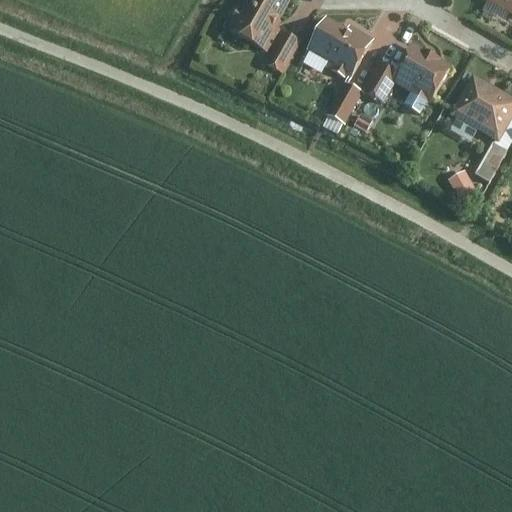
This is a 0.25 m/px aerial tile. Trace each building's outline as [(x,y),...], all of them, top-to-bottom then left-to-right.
[(289,6),(278,0),(254,0),(248,11),(241,8),(223,40),(263,63),(280,34),(274,31),(289,6)] [(511,0),(484,0),(481,5),(511,23),(511,0)] [(352,80),(374,40),(350,27),(346,35),(326,25),(309,56),(352,80)] [(279,79),(296,48),(282,40),(264,71),(279,79)] [(449,73),(411,52),(392,85),(431,106),(449,73)] [(505,119),(511,109),(511,102),(476,82),(454,120),(493,143),(505,119)] [(341,129),(357,95),(346,90),(329,123),(341,129)] [(493,143),(473,181),(490,190),(511,147),(511,122),(505,119),(493,143)] [(365,136),(371,125),(361,120),(355,131),(365,136)] [(477,201),(464,176),(448,184),(461,209),(477,201)]
